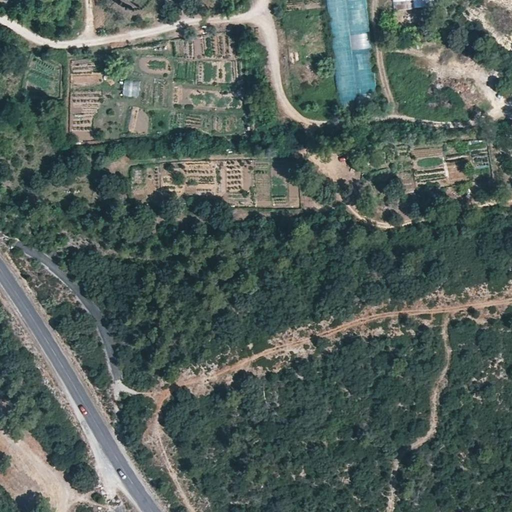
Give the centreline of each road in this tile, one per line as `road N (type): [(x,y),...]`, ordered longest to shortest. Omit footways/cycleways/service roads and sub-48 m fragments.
road 1 (track): [(118,389),(166,390),(368,319),(511,300)]
road 2 (tertiary): [(151,511),(0,271)]
road 3 (track): [(116,416),(102,321),(78,290),(17,243)]
road 4 (track): [(186,511),(153,426),(166,390)]
